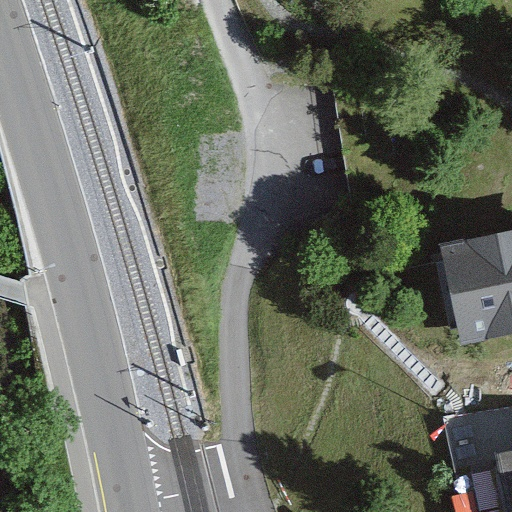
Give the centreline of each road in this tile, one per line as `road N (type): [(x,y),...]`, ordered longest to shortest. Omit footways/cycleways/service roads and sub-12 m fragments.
road 1 (secondary): [(0,24),(86,300),(131,506)]
road 2 (track): [(239,483),(232,321),(270,152),(243,47),(217,0)]
road 3 (residential): [(131,506),(239,483),(252,511)]
